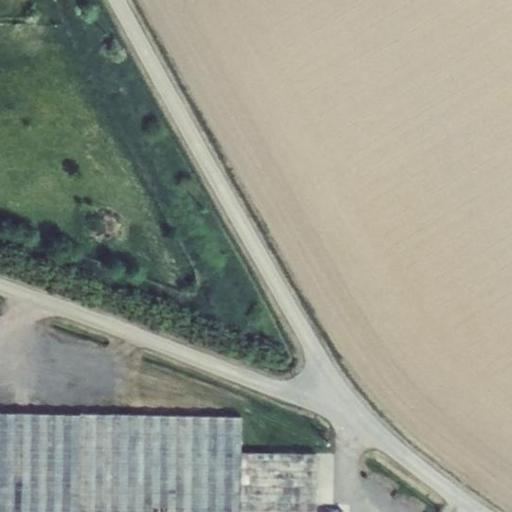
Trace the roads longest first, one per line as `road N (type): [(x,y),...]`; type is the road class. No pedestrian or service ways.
road 1 (unclassified): [(348,403),(116,0)]
road 2 (unclassified): [(0,285),(296,396),(348,403)]
road 3 (unclassified): [(348,403),(478,511)]
